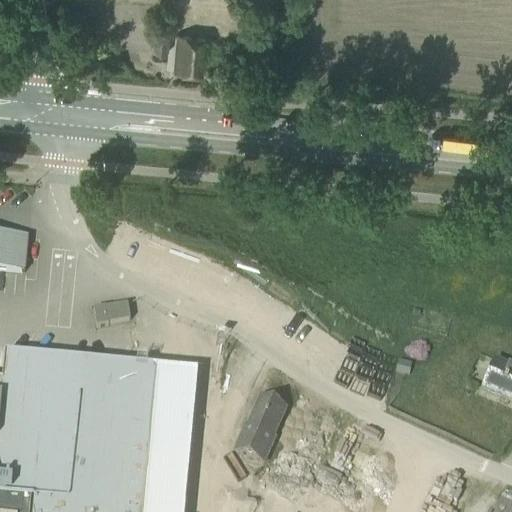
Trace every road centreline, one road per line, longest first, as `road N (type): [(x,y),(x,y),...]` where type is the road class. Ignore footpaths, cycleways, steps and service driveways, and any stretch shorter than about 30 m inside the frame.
road 1 (primary): [(511,163),(43,117)]
road 2 (unclassified): [(192,321),(85,260),(59,213),(43,117)]
